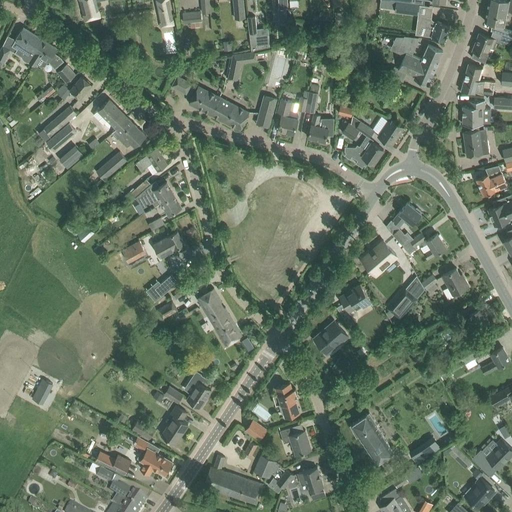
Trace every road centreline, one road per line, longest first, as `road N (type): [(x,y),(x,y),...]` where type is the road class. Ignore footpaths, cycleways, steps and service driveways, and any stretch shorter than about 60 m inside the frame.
road 1 (residential): [(279,336),(220,272),(172,126)]
road 2 (residential): [(374,195),(318,159),(172,126)]
road 3 (tertiary): [(161,511),(279,336)]
road 4 (residential): [(353,511),(312,387),(279,336)]
road 5 (residential): [(172,126),(28,13)]
road 6 (tertiary): [(411,163),(473,0)]
road 7 (tertiary): [(279,336),(374,195)]
